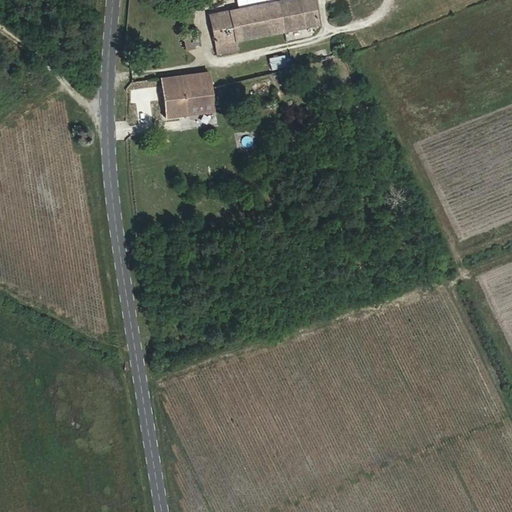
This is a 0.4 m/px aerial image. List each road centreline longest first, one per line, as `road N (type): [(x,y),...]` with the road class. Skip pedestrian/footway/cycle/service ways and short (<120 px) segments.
road 1 (secondary): [(119,0),(112,163),(165,511)]
road 2 (unknown): [(375,0),(323,31),(207,50)]
